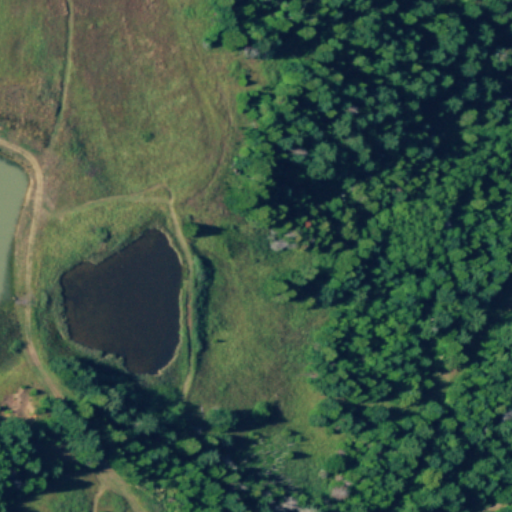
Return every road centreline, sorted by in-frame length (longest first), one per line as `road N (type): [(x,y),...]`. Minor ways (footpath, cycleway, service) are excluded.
road 1 (track): [(484,511),(102,473),(25,347),(10,302),(30,0)]
road 2 (track): [(511,293),(454,370),(380,511)]
